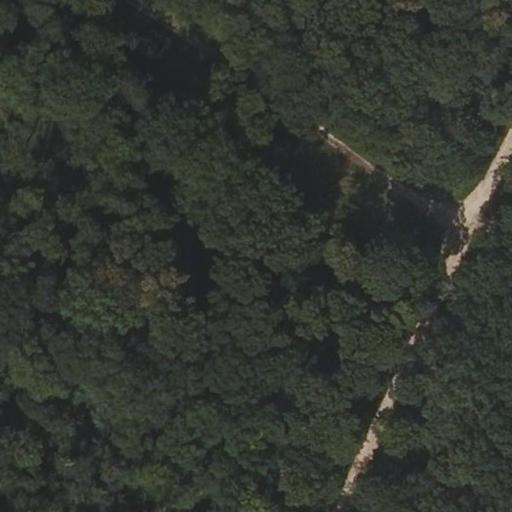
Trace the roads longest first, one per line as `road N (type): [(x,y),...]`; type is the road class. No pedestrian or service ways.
road 1 (track): [(474,222),(135,0)]
road 2 (track): [(474,222),(344,511)]
